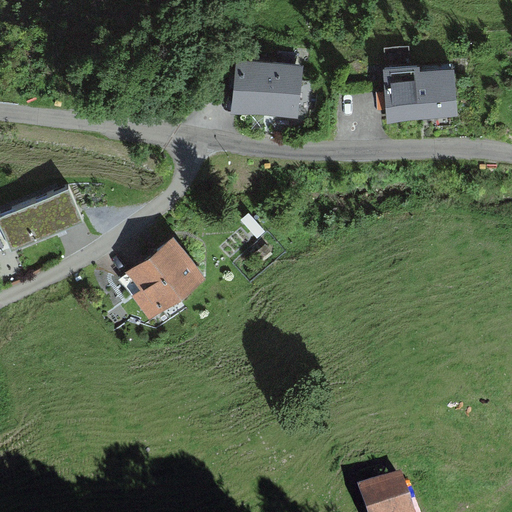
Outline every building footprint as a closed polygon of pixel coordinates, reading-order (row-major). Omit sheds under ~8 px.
[(305,66),(244,58),(238,103),(299,111),(305,66)] [(391,114),(457,111),(455,68),(389,71),(390,92),(391,114)] [(69,185),(0,210),(0,214),(11,243),(81,217),(69,185)] [(175,236),(131,268),(157,304),(201,271),(175,236)] [(409,511),(402,481),(364,491),(369,511),(409,511)]
